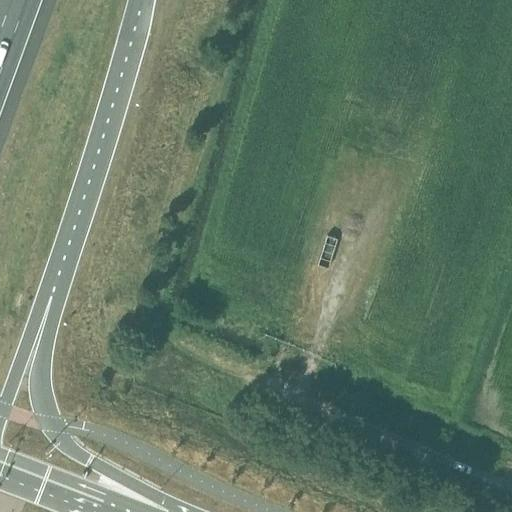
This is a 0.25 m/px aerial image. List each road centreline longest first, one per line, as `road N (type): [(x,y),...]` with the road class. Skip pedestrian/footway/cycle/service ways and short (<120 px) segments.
road 1 (track): [(511,491),(183,349),(159,330),(155,296),(177,193),(239,0)]
road 2 (motorway): [(39,307),(134,0)]
road 3 (motorway): [(157,511),(51,424),(39,392),(39,307)]
road 4 (primary): [(148,511),(0,453)]
